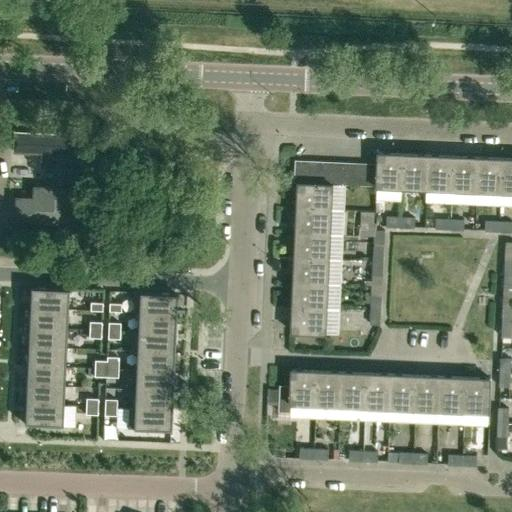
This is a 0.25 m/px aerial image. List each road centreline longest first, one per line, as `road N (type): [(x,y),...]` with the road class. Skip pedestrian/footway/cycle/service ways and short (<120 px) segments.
road 1 (residential): [(511,485),(231,474)]
road 2 (residential): [(248,121),(511,134)]
road 3 (tertiary): [(511,88),(252,76)]
road 4 (residential): [(490,367),(236,357)]
road 5 (tertiary): [(252,76),(0,66)]
road 6 (residential): [(239,284),(0,273)]
road 7 (residential): [(0,483),(182,490),(231,474)]
road 8 (residential): [(239,284),(248,121)]
